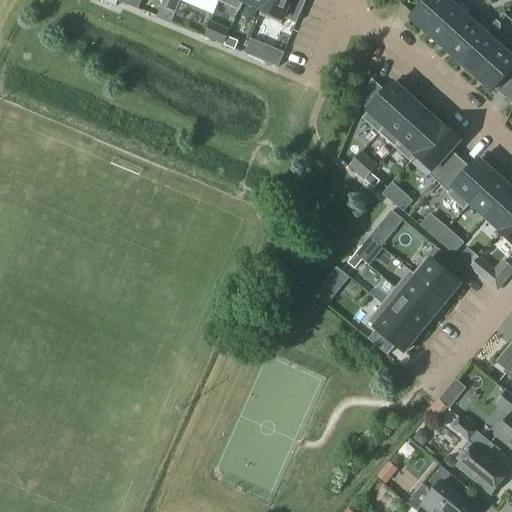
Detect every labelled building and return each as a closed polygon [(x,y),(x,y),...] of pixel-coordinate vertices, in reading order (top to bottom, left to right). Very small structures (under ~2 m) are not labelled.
[(142,0),(118,0),(118,2),(138,11),(142,0)] [(242,3),(243,0),(220,0),(219,3),(239,12),(243,3),(242,3)] [(261,11),(265,0),(243,0),(242,3),(243,3),(261,11)] [(301,0),(265,0),(261,11),(259,17),(280,26),(283,19),(296,25),(306,2),(301,0)] [(427,34),(453,6),(445,0),(428,0),(411,19),(427,34)] [(469,20),(468,20),(453,6),(427,34),(443,49),(469,20)] [(488,32),(488,31),(471,16),(468,20),(469,20),(443,49),(460,64),(488,32)] [(501,50),(508,43),(498,34),(501,31),(501,25),(496,21),(488,31),(488,32),(460,64),(476,78),(501,50)] [(227,38),(230,31),(220,27),(213,42),(224,47),(227,38)] [(238,43),(227,38),(224,47),(235,51),(238,43)] [(260,62),(277,69),(283,54),(267,47),(260,62)] [(511,59),(501,50),(476,78),(492,93),(498,87),(511,100),(511,59)] [(385,128),(410,99),(394,84),(386,93),(372,80),(361,105),(369,112),(362,120),(379,135),(385,128)] [(401,142),(426,114),(410,99),(385,128),(400,141),(401,142)] [(443,129),(442,128),(426,114),(401,142),(400,141),(394,148),(411,164),(417,158),(416,158),(443,129)] [(460,142),(442,127),(442,128),(443,129),(416,158),(417,158),(432,172),(429,176),(439,185),(461,161),(451,152),(460,142)] [(470,204),(495,176),(479,161),(471,170),(461,161),(439,185),(449,194),(447,196),(464,212),(470,205),(470,204)] [(380,182),(371,175),(365,182),(374,189),(380,182)] [(486,219),(511,191),(495,176),(470,204),(470,205),(486,219)] [(400,191),(392,185),(382,196),(390,202),(400,191)] [(511,222),(511,191),(486,219),(501,233),(502,234),(511,222)] [(394,231),(401,222),(390,213),(383,222),(394,231)] [(511,222),(502,234),(501,233),(500,234),(511,244),(511,222)] [(458,239),(448,251),(454,256),(464,244),(458,239)] [(362,261),(369,252),(362,247),(355,255),(362,261)] [(460,269),(435,248),(413,275),(446,302),(460,285),(452,278),(460,269)] [(478,259),(467,249),(459,259),(470,269),(478,259)] [(355,270),(362,261),(355,255),(347,264),(355,270)] [(498,275),(478,259),(470,269),(490,285),(498,275)] [(413,275),(410,271),(395,289),(432,319),(446,302),(413,275)] [(432,319),(395,289),(381,306),(418,336),(432,319)] [(418,336),(381,306),(367,323),(376,330),(368,340),(388,356),(396,346),(404,353),(418,336)] [(511,347),(499,364),(506,370),(503,373),(511,380),(511,347)] [(441,397),(438,400),(447,407),(448,409),(456,399),(446,391),(441,397)] [(511,415),(496,434),(511,447),(511,396),(506,392),(497,403),(511,415)] [(458,417),(450,427),(469,442),(477,432),(458,417)] [(421,446),(426,441),(425,434),(420,430),(412,439),(421,446)] [(467,454),(457,466),(491,494),(509,472),(487,455),(475,444),(473,446),(469,442),(462,450),(467,454)] [(396,470),(387,462),(375,476),(385,484),(396,470)] [(423,483),(407,502),(418,510),(422,505),(431,511),(473,511),(475,509),(465,501),(457,494),(465,484),(440,463),(423,483)] [(395,482),(388,491),(402,503),(409,494),(395,482)]
